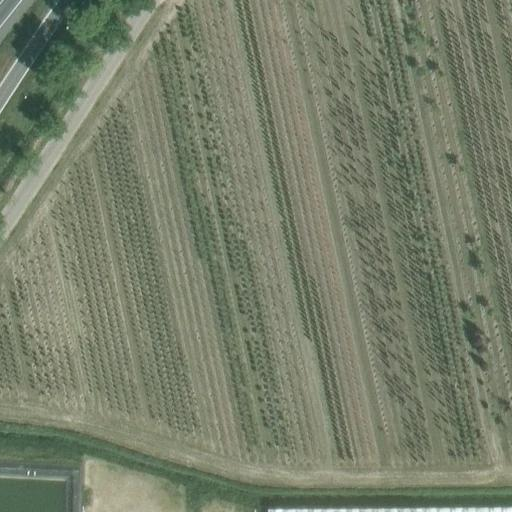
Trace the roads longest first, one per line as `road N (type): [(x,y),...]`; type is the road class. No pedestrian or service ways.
road 1 (unclassified): [(0,232),(153,0)]
road 2 (primary): [(0,107),(70,0)]
